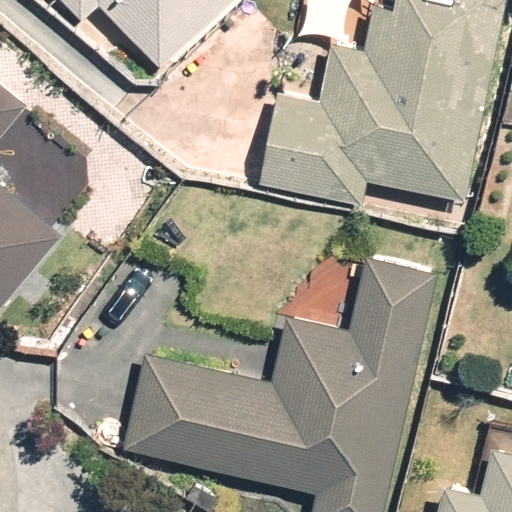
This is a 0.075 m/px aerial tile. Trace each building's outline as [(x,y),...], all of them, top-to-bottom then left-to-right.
[(83,0),(90,6),(96,0),(114,0),(168,57),(227,0),(83,0)] [(474,193),(511,0),(383,0),(376,41),(342,35),(331,87),(290,79),(271,177),(375,197),(379,174),(474,193)] [(0,314),(74,231),(0,165),(0,137),(41,92),(0,55),(0,314)] [(289,359),(155,337),(137,441),(331,473),(324,511),(398,511),(441,258),(373,247),(361,317),(298,306),(289,359)] [(493,483),(457,474),(447,511),(511,511),(511,436),(505,435),(493,483)]
